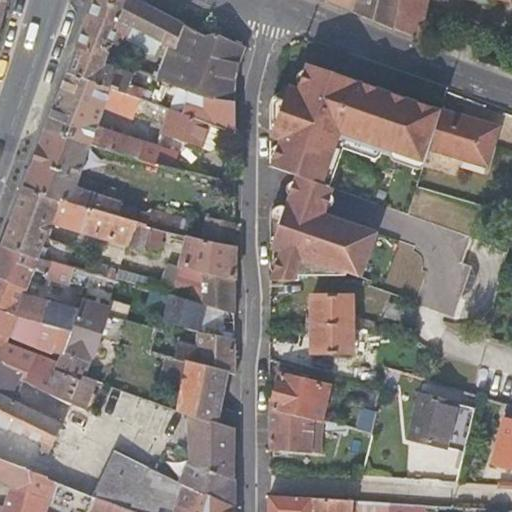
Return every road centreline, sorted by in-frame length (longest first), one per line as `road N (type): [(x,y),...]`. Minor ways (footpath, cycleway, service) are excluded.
road 1 (residential): [(271,5),(250,96),(247,511)]
road 2 (secondary): [(511,93),(271,5)]
road 3 (tertiary): [(0,164),(48,0)]
